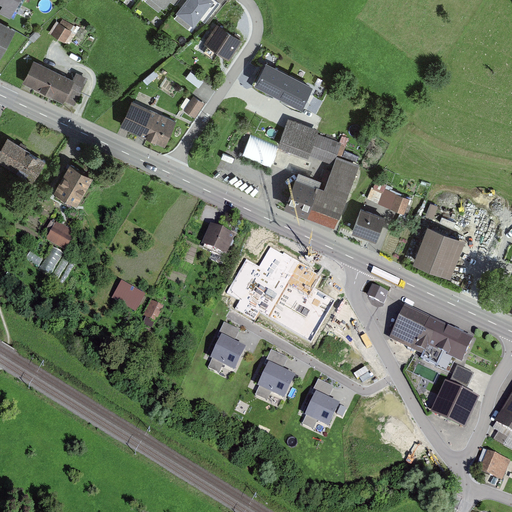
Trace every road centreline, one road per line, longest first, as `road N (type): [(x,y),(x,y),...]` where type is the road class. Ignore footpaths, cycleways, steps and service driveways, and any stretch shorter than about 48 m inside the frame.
road 1 (tertiary): [(168,173),(362,262)]
road 2 (residential): [(168,173),(254,44),(257,19),(245,0)]
road 3 (residential): [(398,375),(360,391),(229,314)]
road 4 (tertiary): [(0,96),(168,173)]
road 5 (tertiary): [(362,262),(511,332)]
road 6 (residential): [(511,356),(473,451),(456,466)]
road 7 (residential): [(398,375),(356,301),(362,262)]
